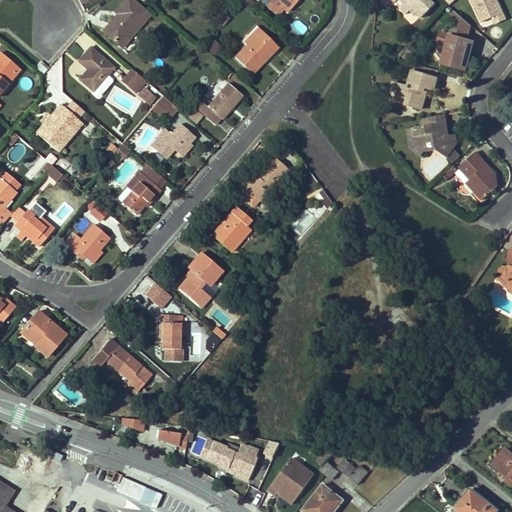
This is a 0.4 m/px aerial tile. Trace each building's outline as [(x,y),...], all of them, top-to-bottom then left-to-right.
[(104,31),(118,44),(147,12),(132,0),(126,0),(116,12),(118,14),(120,16),(117,20),(115,18),(104,31)] [(268,0),(273,4),(276,1),(277,0),(278,0),(283,4),(281,6),(288,12),(298,0),(268,0)] [(430,0),(392,0),(396,4),(400,0),(401,0),(405,4),(403,10),(408,15),(412,12),(415,9),(420,15),(423,18),(436,5),(430,0)] [(401,0),(400,0),(396,4),(403,10),(405,4),(401,0)] [(491,19),(501,14),(493,0),(470,0),(482,23),(491,19)] [(412,12),(417,17),(420,15),(415,9),(412,12)] [(147,12),(118,44),(122,47),(150,16),(147,12)] [(223,26),(230,18),(223,13),(216,20),(223,26)] [(442,64),(463,70),(471,42),(468,41),(472,27),(457,13),(450,36),(447,47),(442,64)] [(501,14),(491,19),(494,27),(504,21),(501,14)] [(247,46),(262,30),(259,28),(244,43),(247,46)] [(278,47),(262,30),(247,46),(235,58),(252,74),(278,47)] [(447,47),(450,36),(442,33),(438,45),(447,47)] [(207,49),(214,55),(222,46),(215,40),(207,49)] [(93,92),(101,84),(108,76),(115,69),(90,48),(78,61),(88,70),(90,72),(82,82),(93,92)] [(0,92),(20,69),(1,53),(0,54),(0,92)] [(135,94),(146,82),(131,69),(120,81),(135,94)] [(88,70),(79,80),(82,82),(90,72),(88,70)] [(401,85),(400,88),(396,103),(405,105),(407,101),(415,103),(415,108),(423,110),(426,97),(424,96),(426,89),(429,89),(434,91),(437,79),(413,72),(409,87),(401,85)] [(111,80),(108,76),(101,84),(93,92),(97,96),(101,95),(112,83),(111,80)] [(467,86),(468,80),(459,78),(458,83),(460,84),(467,86)] [(222,119),(222,120),(243,96),(229,83),(208,107),(200,101),(195,106),(217,124),(222,119)] [(145,89),(139,97),(149,105),(155,98),(145,89)] [(171,117),(177,109),(163,96),(156,104),(171,117)] [(77,119),(85,111),(74,102),(67,109),(62,105),(51,117),(44,126),(37,133),(58,152),(67,142),(68,143),(83,124),(77,119)] [(493,110),(498,116),(503,112),(497,107),(493,110)] [(44,126),(51,117),(48,114),(40,122),(44,126)] [(446,123),(444,116),(429,118),(431,126),(446,123)] [(431,126),(429,118),(421,120),(422,127),(407,129),(409,139),(414,139),(416,145),(422,144),(424,153),(436,151),(446,158),(452,164),(460,157),(453,149),(457,144),(455,135),(446,137),(445,132),(447,132),(446,123),(431,126)] [(175,150),(180,155),(191,143),(196,137),(181,124),(171,134),(165,129),(156,139),(163,145),(158,150),(167,158),(175,150)] [(11,145),(17,138),(13,134),(7,141),(11,145)] [(414,139),(409,139),(410,149),(422,155),(424,153),(422,144),(416,145),(414,139)] [(191,143),(180,155),(182,157),(193,146),(191,143)] [(130,153),(123,147),(116,153),(123,159),(124,160),(130,153)] [(478,189),(475,192),(483,201),(498,187),(491,180),(496,175),(475,153),(459,169),(470,181),(478,189)] [(113,158),(119,164),(123,159),(116,154),(113,158)] [(237,194),(252,207),(259,199),(261,201),(289,169),(274,156),(257,176),(253,172),(242,185),(244,186),(237,194)] [(60,159),(56,164),(65,170),(69,165),(60,159)] [(62,174),(53,166),(46,174),(56,182),(62,174)] [(446,173),(451,178),(458,171),(453,167),(446,173)] [(133,191),(123,203),(137,215),(145,206),(154,195),(157,197),(162,191),(161,191),(168,183),(150,168),(146,172),(143,170),(141,172),(150,181),(145,186),(141,182),(133,191)] [(150,181),(141,172),(128,187),(133,191),(141,182),(145,186),(150,181)] [(1,180),(14,191),(19,186),(6,174),(1,180)] [(0,211),(3,208),(16,193),(0,178),(0,211)] [(470,181),(467,184),(475,192),(478,189),(470,181)] [(328,209),(334,205),(323,189),(317,194),(328,209)] [(154,195),(145,206),(148,208),(157,197),(154,195)] [(92,199),(85,207),(100,221),(107,212),(92,199)] [(36,203),(31,208),(46,222),(51,216),(36,203)] [(10,216),(17,223),(26,213),(19,207),(10,216)] [(237,207),(212,235),(231,252),(251,229),(246,225),(251,219),(237,207)] [(0,211),(0,226),(0,227),(10,215),(3,208),(0,211)] [(22,229),(28,235),(30,237),(29,238),(40,247),(54,229),(46,222),(31,208),(26,213),(17,223),(14,226),(20,232),(22,229)] [(89,262),(100,250),(110,238),(95,225),(82,240),(76,235),(66,247),(72,252),(75,249),(85,257),(89,262)] [(16,236),(22,241),(28,235),(22,229),(20,232),(16,236)] [(72,252),(82,260),(85,257),(75,249),(72,252)] [(100,250),(89,262),(93,264),(103,253),(100,250)] [(511,252),(509,252),(508,267),(505,267),(499,273),(499,278),(508,287),(506,288),(511,294),(511,252)] [(199,306),(207,295),(203,291),(199,288),(205,282),(208,285),(209,286),(222,270),(202,253),(188,268),(190,270),(193,273),(188,278),(179,288),(199,306)] [(154,282),(144,295),(162,309),(172,296),(154,282)] [(199,288),(203,291),(208,285),(205,282),(199,288)] [(207,295),(199,306),(200,307),(209,297),(207,295)] [(0,302),(0,321),(1,322),(15,307),(8,300),(3,305),(0,302)] [(38,343),(36,346),(35,346),(46,357),(65,335),(39,311),(22,330),(38,343)] [(183,314),(161,313),(160,321),(163,322),(162,337),(162,348),(180,349),(181,323),(183,323),(183,314)] [(38,343),(22,330),(20,332),(36,346),(38,343)] [(204,340),(211,347),(218,339),(210,332),(204,340)] [(126,382),(132,388),(148,371),(110,338),(91,360),(100,367),(106,360),(129,379),(126,382)] [(52,389),(74,409),(85,396),(63,377),(52,389)] [(142,430),(144,420),(127,418),(126,425),(142,430)] [(158,438),(186,448),(189,434),(159,429),(158,438)] [(203,453),(205,435),(196,434),(193,451),(203,453)] [(250,478),(259,448),(241,442),(239,448),(207,438),(199,463),(250,478)] [(511,453),(505,449),(493,464),(506,474),(503,478),(511,484),(511,453)] [(20,450),(20,452),(13,470),(31,477),(41,479),(41,477),(50,457),(39,454),(20,450)] [(314,474),(292,458),(269,490),(276,496),(278,493),(282,487),(285,489),(282,492),(295,501),(314,474)] [(337,467),(357,484),(368,471),(360,464),(357,468),(344,458),(337,467)] [(338,471),(327,461),(320,469),(326,474),(331,479),(338,471)] [(48,511),(44,509),(42,511),(15,511),(5,505),(15,491),(0,481),(0,511),(48,511)] [(323,484),(302,510),(304,511),(332,511),(342,500),(323,484)] [(293,504),(295,501),(282,492),(285,489),(282,487),(278,493),(293,504)] [(455,509),(458,511),(496,511),(498,510),(471,489),(455,509)]
